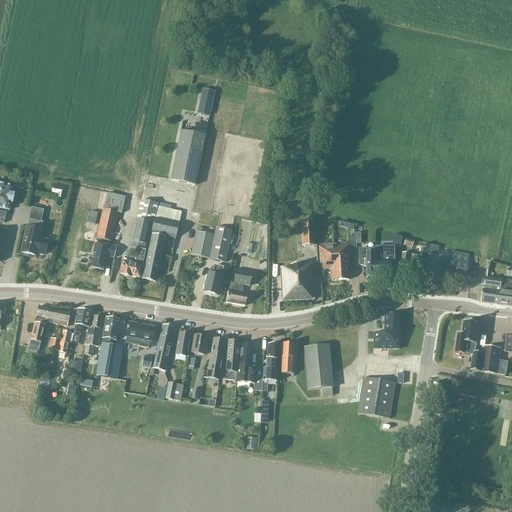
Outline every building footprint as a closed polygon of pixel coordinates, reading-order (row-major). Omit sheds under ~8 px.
[(202,91),(197,113),(209,115),(213,93),(202,91)] [(195,122),(192,135),(179,132),(169,181),(194,187),(207,125),(195,122)] [(0,208),(8,211),(10,204),(12,204),(14,194),(12,194),(13,187),(0,183),(0,208)] [(121,214),(125,197),(108,194),(104,210),(103,210),(96,239),(110,243),(117,213),(121,214)] [(150,223),(152,223),(157,204),(140,201),(130,247),(137,249),(134,264),(122,261),(119,275),(131,278),(131,277),(139,279),(145,251),(144,250),(150,223)] [(181,212),(178,212),(170,210),(171,206),(158,203),(157,204),(152,223),(150,233),(175,238),(181,212)] [(94,226),(96,215),(89,213),(87,224),(94,226)] [(35,256),(36,252),(44,254),(47,242),(38,240),(42,223),(28,220),(21,253),(35,256)] [(301,247),(314,246),(313,221),(300,222),(301,247)] [(380,240),(380,226),(371,226),(370,239),(380,240)] [(224,263),(231,231),(215,228),(213,236),(200,233),(201,229),(197,228),(196,232),(195,232),(190,255),(224,263)] [(165,238),(151,235),(142,279),(155,282),(165,238)] [(498,249),(500,238),(494,237),(491,248),(498,249)] [(348,245),(333,246),(335,282),(349,281),(348,270),(350,270),(348,252),(354,251),(353,239),(347,239),(348,245)] [(411,249),(413,242),(405,239),(403,246),(411,249)] [(95,243),(89,268),(103,271),(106,257),(114,258),(116,248),(95,243)] [(335,282),(333,246),(318,247),(319,264),(322,264),(322,270),(330,270),(331,282),(335,282)] [(435,247),(429,246),(428,255),(436,256),(438,248),(435,247)] [(393,248),(375,248),(375,250),(375,277),(376,277),(376,275),(389,275),(389,263),(393,263),(393,248)] [(375,250),(358,250),(358,266),(362,266),(363,278),(375,277),(375,250)] [(468,255),(449,252),(448,260),(440,258),(439,263),(427,262),(424,286),(436,288),(439,271),(445,272),(445,275),(465,278),(468,255)] [(424,262),(416,261),(417,256),(401,254),(400,266),(409,267),(408,271),(412,271),(410,283),(419,285),(424,262)] [(281,303),(313,300),(311,264),(288,266),(288,269),(279,269),(281,303)] [(217,296),(223,268),(214,267),(212,276),(208,275),(204,294),(217,296)] [(249,287),(252,275),(236,271),(233,284),(231,283),(229,291),(228,291),(225,303),(244,307),(247,295),(242,293),(244,286),(249,287)] [(483,290),(481,301),(480,302),(511,306),(511,282),(486,278),(484,290),(483,290)] [(30,341),(28,350),(37,353),(39,343),(40,343),(45,323),(66,328),(69,314),(47,309),(38,307),(29,341),(30,341)] [(77,310),(74,326),(72,336),(79,338),(81,327),(87,329),(91,313),(77,310)] [(373,350),(398,350),(399,316),(395,316),(394,314),(389,314),(388,316),(384,316),(384,333),(373,333),(373,350)] [(100,329),(101,318),(93,317),(91,331),(87,330),(83,357),(91,358),(93,347),(98,348),(100,329)] [(105,318),(101,340),(102,340),(101,344),(100,344),(95,377),(117,380),(122,347),(111,346),(111,341),(115,342),(119,321),(105,318)] [(478,325),(462,322),(461,335),(457,335),(455,349),(465,350),(464,355),(472,356),(470,372),(480,374),(482,355),(474,354),(475,345),(478,325)] [(128,325),(126,337),(125,344),(138,346),(138,347),(148,349),(149,343),(150,343),(152,329),(128,325)] [(169,345),(173,329),(162,326),(152,369),(166,372),(171,346),(169,345)] [(13,334),(5,332),(3,347),(11,348),(13,334)] [(58,352),(57,358),(64,360),(66,354),(68,344),(70,337),(70,334),(62,332),(59,345),(58,352)] [(179,334),(175,356),(185,358),(189,335),(179,334)] [(193,336),(190,354),(203,356),(207,339),(193,336)] [(58,340),(50,338),(47,350),(56,352),(58,340)] [(220,355),(223,341),(213,339),(206,377),(217,379),(222,356),(220,355)] [(228,342),(226,372),(225,381),(235,381),(239,342),(228,342)] [(250,365),(251,345),(240,344),(238,383),(254,384),(253,391),(262,391),(263,370),(246,369),(246,365),(250,365)] [(267,345),(266,360),(264,363),(263,381),(276,382),(276,381),(278,346),(276,345),(274,345),(271,344),(270,345),(267,345)] [(293,375),(295,345),(280,344),(279,374),(293,375)] [(321,398),(332,397),(327,346),(303,349),(308,391),(320,390),(321,398)] [(500,350),(484,348),(481,373),(497,375),(500,350)] [(144,357),(142,366),(149,368),(151,358),(144,357)] [(356,414),(382,419),(389,420),(395,384),(362,378),(356,414)] [(180,402),(183,386),(167,383),(164,399),(180,402)] [(496,392),(461,389),(461,385),(456,384),(454,401),(495,406),(496,392)] [(76,387),(68,385),(65,396),(74,397),(76,387)] [(197,401),(199,390),(192,389),(191,399),(197,401)] [(213,407),(214,401),(206,400),(207,395),(201,393),(199,405),(213,407)] [(257,438),(246,438),(245,450),(256,451),(257,438)]
